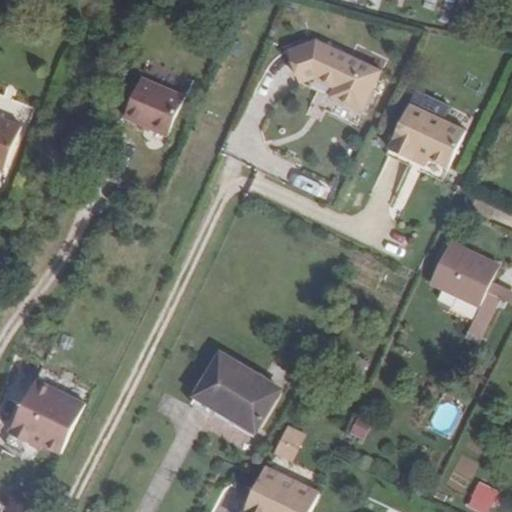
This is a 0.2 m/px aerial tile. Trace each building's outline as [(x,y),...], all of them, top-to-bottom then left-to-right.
[(332,97),(364,111),(383,71),(316,44),(291,54),(300,78),(306,75),(314,72),(338,83),(336,87),(332,97)] [(306,75),(336,87),(338,83),(314,72),(306,75)] [(166,135),(183,96),(139,76),(123,114),(166,135)] [(421,89),(417,99),(448,115),(453,106),(421,89)] [(0,139),(11,112),(0,106),(0,139)] [(410,108),(390,149),(412,162),(416,154),(427,161),(447,171),(463,135),(410,108)] [(11,112),(0,139),(0,158),(6,162),(26,119),(11,112)] [(427,161),(416,154),(412,162),(423,168),(427,161)] [(454,203),(471,211),(476,201),(459,193),(454,203)] [(487,293),(492,283),(499,268),(452,246),(434,283),(457,295),(480,306),(487,293)] [(511,293),(492,283),(487,293),(501,300),(511,305),(511,302),(511,293)] [(483,338),(501,300),(487,293),(480,306),(472,325),(469,331),(483,338)] [(483,338),(469,331),(466,336),(480,344),(483,338)] [(223,412),(246,371),(222,356),(197,397),(223,412)] [(369,363),(359,357),(348,377),(358,383),(369,363)] [(245,425),(267,383),(246,371),(223,412),(236,420),(245,425)] [(60,456),(83,407),(34,382),(8,437),(28,446),(30,442),(43,448),(60,456)] [(267,383),(245,425),(255,431),(280,390),(267,383)] [(219,421),(223,412),(197,397),(192,406),(219,421)] [(231,428),(236,420),(223,412),(219,421),(231,428)] [(353,434),(370,438),(374,422),(357,418),(353,434)] [(302,433),(287,427),(277,452),(292,458),(302,433)] [(30,442),(28,446),(40,452),(43,448),(30,442)] [(267,475),(245,511),(314,511),(319,506),(267,475)] [(482,481),(470,507),(481,511),(492,511),(502,489),(482,481)]
